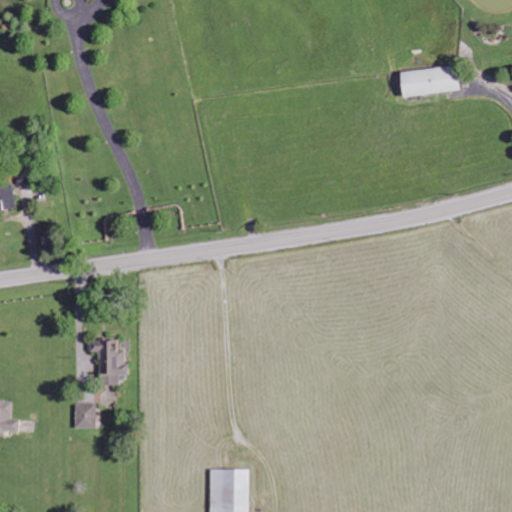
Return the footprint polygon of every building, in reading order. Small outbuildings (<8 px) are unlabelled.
[(405,97),(462,92),(460,66),(403,72),(405,97)] [(0,210),(18,207),(13,184),(0,186),(0,210)] [(101,386),(121,386),(121,375),(129,376),(130,341),(93,340),(92,352),(102,353),(101,386)] [(0,436),(7,437),(8,432),(21,433),(22,420),(14,420),(15,402),(0,400),(0,436)] [(77,404),(77,429),(98,429),(98,404),(77,404)] [(211,511),(251,511),(252,470),(212,470),(211,511)]
